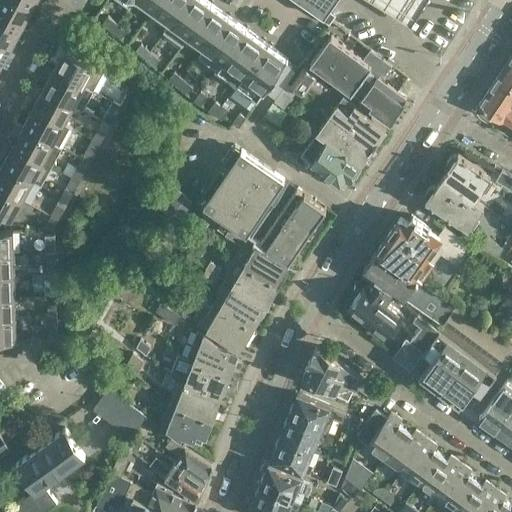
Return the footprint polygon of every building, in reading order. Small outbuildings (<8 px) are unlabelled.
[(20,0),(0,0),(0,13),(22,25),(33,6),(20,0)] [(173,0),(146,0),(146,1),(164,13),(173,0)] [(200,0),(173,0),(164,13),(181,26),(200,0)] [(221,7),(211,0),(200,0),(181,26),(199,39),(221,7)] [(307,8),(320,17),(330,23),(336,14),(327,8),(332,0),(304,0),(310,4),(307,8)] [(423,0),(374,0),(410,22),(423,0)] [(239,20),(221,7),(199,39),(217,51),(239,20)] [(0,13),(0,37),(12,44),(22,25),(0,13)] [(103,21),(112,29),(117,22),(108,14),(103,21)] [(257,32),(239,20),(217,51),(234,64),(257,32)] [(127,30),(118,22),(117,22),(112,29),(113,29),(121,36),(127,30)] [(274,45),(257,32),(234,64),(230,70),(247,83),(274,45)] [(329,33),(309,62),(359,97),(377,74),(380,68),(384,71),(388,65),(389,66),(392,62),(370,46),(362,57),(329,33)] [(12,44),(0,37),(0,62),(2,63),(12,44)] [(145,56),(151,50),(141,42),(136,48),(145,56)] [(80,43),(74,54),(64,48),(54,68),(93,90),(106,66),(80,43)] [(292,57),(274,45),(247,83),(265,95),(292,57)] [(160,58),(151,50),(145,56),(154,64),(160,58)] [(511,88),(511,55),(496,79),(511,88)] [(287,81),(304,94),(317,75),(304,66),(293,80),(291,84),(287,81)] [(83,108),(93,90),(54,68),(43,87),(74,104),(74,103),(83,108)] [(178,84),(184,78),(175,70),(169,76),(178,84)] [(389,118),(406,94),(377,74),(359,97),(389,118)] [(193,85),(184,78),(178,84),(188,92),(193,85)] [(511,88),(496,79),(478,105),(511,125),(511,88)] [(304,94),(287,81),(274,99),(284,106),(297,88),(304,94)] [(43,87),(33,106),(63,123),(74,104),(43,87)] [(207,94),(201,89),(193,99),(200,104),(207,94)] [(102,119),(110,124),(121,104),(112,100),(106,111),(102,119)] [(222,105),(215,100),(208,109),(214,114),(215,113),(222,105)] [(288,110),(273,100),(264,114),(278,124),(288,110)] [(330,112),(372,142),(384,125),(352,102),(347,110),(337,102),(330,112)] [(229,108),(222,104),(222,105),(215,113),(221,118),(229,108)] [(33,106),(23,125),(62,146),(72,128),(63,123),(33,106)] [(246,116),(240,111),(232,121),(239,126),(246,116)] [(316,130),(359,160),(372,142),(330,112),(316,130)] [(91,138),(100,143),(110,124),(102,119),(97,127),(91,138)] [(23,125),(12,144),(52,165),(62,146),(23,125)] [(359,160),(316,130),(301,151),(342,181),(347,174),(348,175),(359,160)] [(100,143),(91,138),(85,149),(94,154),(100,143)] [(41,184),(52,165),(12,144),(2,163),(32,179),(32,180),(41,184)] [(239,147),(202,202),(202,203),(231,223),(288,262),(325,205),(239,147)] [(441,177),(475,199),(490,176),(457,153),(456,154),(453,154),(447,163),(448,167),(446,169),(448,170),(444,177),(442,175),(441,177)] [(71,176),(79,180),(90,161),(82,157),(78,165),(77,165),(71,176)] [(2,163),(0,166),(0,186),(22,199),(32,180),(32,179),(2,163)] [(511,181),(511,174),(501,168),(495,178),(509,187),(511,181)] [(60,195),(69,199),(79,180),(71,176),(60,195)] [(475,199),(441,177),(443,179),(438,185),(436,184),(435,186),(431,186),(426,193),(427,196),(426,198),(468,227),(483,204),(475,199)] [(0,212),(11,218),(22,199),(0,186),(0,212)] [(50,214),(59,218),(69,199),(60,195),(50,214)] [(59,218),(50,214),(39,234),(50,234),(52,229),(53,229),(59,218)] [(423,279),(443,252),(455,261),(469,242),(447,226),(440,235),(417,219),(413,226),(401,218),(390,233),(391,234),(380,249),(423,279)] [(233,256),(278,282),(286,268),(285,267),(288,262),(231,223),(226,229),(228,230),(227,231),(237,238),(236,239),(242,243),(241,244),(241,243),(233,256)] [(0,229),(0,252),(14,252),(13,229),(0,229)] [(492,254),(500,241),(491,236),(483,249),(492,254)] [(46,251),(55,250),(55,238),(45,239),(46,251)] [(196,260),(201,251),(192,245),(186,253),(196,260)] [(377,250),(362,270),(499,368),(511,351),(511,343),(457,301),(454,305),(377,250)] [(0,252),(0,273),(14,273),(14,252),(0,252)] [(222,277),(265,303),(278,282),(233,256),(230,257),(226,264),(227,269),(222,277)] [(46,273),(56,272),(56,260),(46,260),(46,273)] [(205,266),(206,266),(216,273),(220,267),(209,260),(205,266)] [(216,273),(206,266),(201,274),(212,281),(217,274),(216,273)] [(500,285),(511,283),(511,267),(498,270),(500,285)] [(56,272),(46,273),(47,285),(56,285),(56,272)] [(0,273),(0,295),(15,295),(14,273),(0,273)] [(128,305),(139,284),(128,275),(117,295),(128,305)] [(212,301),(252,325),(265,303),(222,277),(216,287),(219,289),(212,301)] [(384,336),(400,314),(384,302),(389,295),(367,279),(346,309),(384,336)] [(163,297),(175,305),(181,293),(169,285),(163,297)] [(0,295),(0,316),(15,316),(15,295),(0,295)] [(122,334),(132,315),(114,301),(103,320),(122,334)] [(161,301),(156,309),(176,323),(180,314),(161,301)] [(252,325),(212,301),(205,313),(203,311),(198,320),(239,345),(243,338),(244,339),(252,325)] [(47,316),(57,315),(57,303),(47,303),(47,316)] [(81,322),(80,307),(68,308),(69,322),(81,322)] [(57,315),(47,316),(48,328),(58,328),(57,315)] [(0,316),(0,339),(16,339),(15,316),(0,316)] [(410,368),(439,390),(467,352),(418,317),(406,334),(411,337),(408,341),(422,351),(410,368)] [(503,334),(511,340),(511,322),(511,323),(503,334)] [(198,327),(187,356),(229,372),(235,357),(234,357),(237,349),(228,345),(229,344),(219,340),(200,328),(198,327)] [(146,353),(151,345),(141,337),(136,345),(146,353)] [(353,386),(359,374),(319,348),(314,350),(302,376),(321,384),(317,393),(332,400),(335,393),(347,399),(352,387),(353,386)] [(133,352),(125,366),(135,374),(143,360),(133,352)] [(229,372),(187,356),(178,352),(170,373),(175,377),(176,376),(177,377),(221,394),(229,372)] [(495,374),(496,373),(467,352),(439,390),(459,405),(471,389),(480,396),(496,374),(495,374)] [(174,390),(170,400),(212,417),(221,394),(177,377),(176,376),(175,377),(170,373),(167,370),(162,383),(172,387),(171,388),(174,390)] [(109,385),(110,386),(120,393),(127,382),(115,374),(109,385)] [(131,434),(146,414),(109,387),(94,407),(131,434)] [(511,388),(506,397),(498,392),(478,419),(495,431),(511,407),(511,388)] [(288,415),(321,429),(328,414),(342,421),(346,412),(329,404),(328,406),(298,393),(288,415)] [(165,412),(160,422),(186,441),(188,436),(201,441),(205,433),(206,433),(212,417),(170,400),(165,412)] [(511,407),(495,431),(511,443),(511,407)] [(356,436),(385,457),(406,428),(397,421),(399,418),(389,411),(385,416),(375,409),(356,436)] [(279,436),(312,450),(321,429),(288,415),(279,436)] [(65,427),(42,443),(38,439),(27,447),(30,452),(16,462),(35,489),(19,500),(27,511),(40,511),(56,501),(44,483),(84,454),(65,427)] [(385,457),(402,469),(425,437),(414,428),(411,432),(406,428),(385,457)] [(180,455),(176,460),(205,481),(212,465),(172,436),(166,445),(180,455)] [(312,450),(279,436),(271,455),(304,469),(303,470),(309,473),(313,464),(307,462),(312,450)] [(402,469),(419,482),(440,453),(431,446),(434,443),(425,437),(402,469)] [(0,445),(0,455),(10,448),(5,441),(0,445)] [(124,445),(112,471),(121,475),(121,474),(132,450),(124,445)] [(333,458),(345,462),(348,453),(336,449),(333,458)] [(440,453),(419,482),(436,494),(460,461),(448,453),(446,457),(440,453)] [(149,463),(151,464),(161,473),(198,497),(205,481),(176,460),(171,467),(158,456),(157,457),(156,456),(149,463)] [(268,461),(258,484),(291,498),(292,496),(301,500),(310,479),(301,475),(268,461)] [(460,461),(436,494),(454,507),(475,478),(467,472),(470,469),(460,461)] [(327,480),(328,481),(336,484),(342,468),(333,464),(327,480)] [(350,465),(344,477),(353,483),(354,482),(357,478),(356,470),(350,465)] [(167,511),(126,494),(125,493),(131,479),(121,474),(121,475),(112,471),(97,503),(107,508),(110,502),(129,511),(128,511),(167,511)] [(353,496),(359,488),(360,487),(354,482),(353,483),(344,477),(340,486),(353,496)] [(450,511),(476,511),(495,487),(485,479),(482,483),(475,478),(454,507),(450,511)] [(133,480),(126,494),(167,511),(190,511),(196,501),(172,491),(173,488),(157,481),(153,492),(144,488),(145,486),(133,480)] [(291,498),(258,484),(250,504),(255,508),(260,510),(260,511),(296,511),(301,500),(292,496),(291,498)] [(382,497),(388,488),(384,485),(376,486),(372,491),(382,497)] [(504,511),(511,504),(502,497),(505,494),(495,487),(476,511),(504,511)] [(388,488),(382,497),(391,503),(394,499),(393,491),(388,488)] [(330,511),(334,506),(334,505),(333,505),(331,504),(322,500),(319,508),(327,511),(330,511)] [(14,511),(6,501),(0,511),(14,511)] [(421,511),(405,501),(399,509),(399,510),(402,511),(421,511)]
